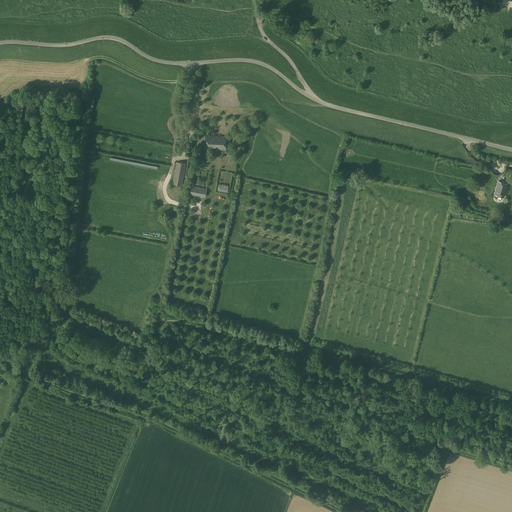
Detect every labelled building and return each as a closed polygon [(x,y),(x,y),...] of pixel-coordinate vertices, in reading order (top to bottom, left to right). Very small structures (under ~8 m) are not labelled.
[(229,136),(210,137),(211,147),(215,147),(215,146),(224,146),(224,149),(229,149),(229,136)] [(110,160),(158,169),(158,166),(110,157),(110,160)] [(187,160),(178,158),(174,181),(183,182),(187,160)] [(498,181),(494,194),(504,197),(508,184),(498,181)] [(228,192),(229,185),(219,183),(218,190),(228,192)] [(207,189),(192,186),(190,194),(205,197),(207,189)]
